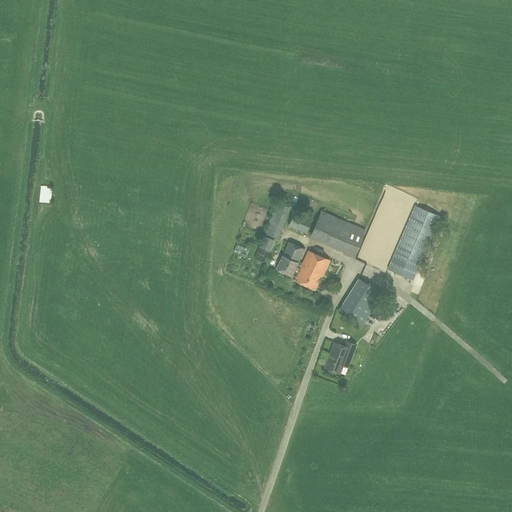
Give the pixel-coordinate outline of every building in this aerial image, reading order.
[(51,203),(52,186),(41,185),(39,202),(51,203)] [(264,234),(264,235),(275,238),(278,239),(287,215),(290,208),(276,203),(273,210),(264,234)] [(414,205),(387,269),(413,280),(440,216),(414,205)] [(365,230),(321,211),(311,233),(355,253),(365,230)] [(312,220),(294,212),(288,225),(306,233),(312,220)] [(314,291),(329,261),(308,251),(300,266),(297,265),(304,249),(288,242),(275,269),(291,276),(292,275),(295,277),(293,281),(314,291)] [(362,325),(382,294),(358,279),(339,310),(362,325)] [(392,397),(433,333),(422,326),(381,390),(392,397)] [(334,343),(324,369),(339,374),(342,366),(347,368),(355,345),(348,342),(346,347),(334,343)] [(371,383),(381,370),(370,361),(359,374),(371,383)] [(410,415),(418,399),(403,392),(395,407),(410,415)]
